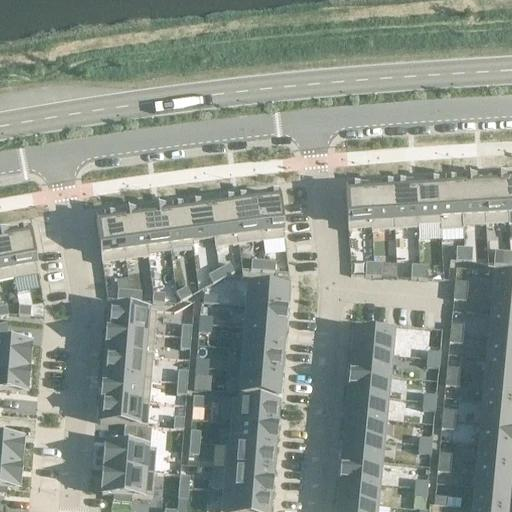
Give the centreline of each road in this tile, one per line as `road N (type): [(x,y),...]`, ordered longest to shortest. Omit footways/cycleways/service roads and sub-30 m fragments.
road 1 (residential): [(310,122),(329,268),(309,511)]
road 2 (residential): [(68,511),(82,310),(55,156)]
road 3 (residential): [(310,122),(55,156)]
road 4 (residential): [(511,108),(310,122)]
